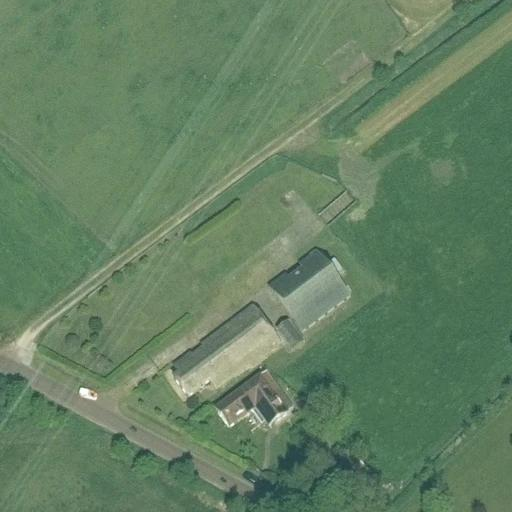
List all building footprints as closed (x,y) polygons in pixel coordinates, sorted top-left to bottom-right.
[(258,219),(205,255),(223,282),(276,246),(258,219)] [(317,256),(299,268),(303,273),(290,282),(286,277),(268,290),(302,336),(349,300),(337,284),(346,277),(335,263),(327,269),(317,256)] [(203,275),(191,294),(209,305),(221,285),(203,275)] [(251,368),(252,370),(281,349),(253,311),(174,369),(180,378),(174,382),(188,401),(209,386),(215,394),(251,368)] [(288,325),(276,334),(292,355),(304,345),(288,325)] [(260,381),(214,413),(228,433),(255,414),(268,433),(287,420),(287,419),(292,415),(266,378),(261,382),(260,381)] [(346,498),(367,475),(352,462),(332,485),(346,498)]
